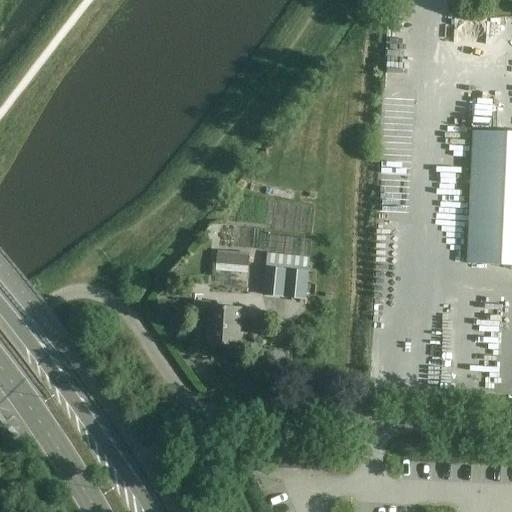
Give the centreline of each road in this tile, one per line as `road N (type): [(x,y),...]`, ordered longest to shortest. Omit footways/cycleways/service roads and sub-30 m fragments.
road 1 (unclassified): [(511,430),(209,412),(187,400),(125,312),(90,293),(51,302),(0,350)]
road 2 (secondary): [(152,511),(0,307)]
road 3 (secondary): [(0,371),(93,511)]
